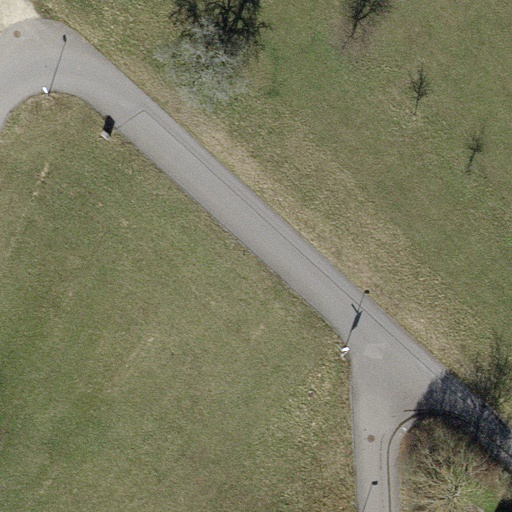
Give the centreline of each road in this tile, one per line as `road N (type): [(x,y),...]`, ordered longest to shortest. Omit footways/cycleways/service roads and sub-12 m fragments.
road 1 (residential): [(0,81),(28,54),(59,53),(84,65),(372,329)]
road 2 (residential): [(372,329),(511,454)]
road 3 (residential): [(372,329),(379,511)]
